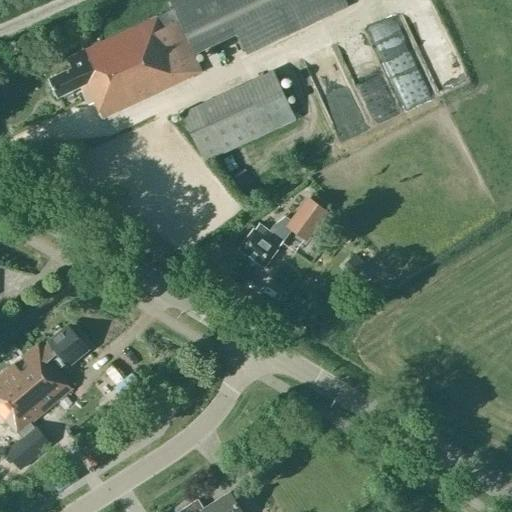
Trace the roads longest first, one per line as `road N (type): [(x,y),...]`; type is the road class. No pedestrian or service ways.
road 1 (tertiary): [(260,350),(0,193)]
road 2 (tertiary): [(511,498),(260,350)]
road 3 (unclassified): [(78,511),(192,438),(260,350)]
